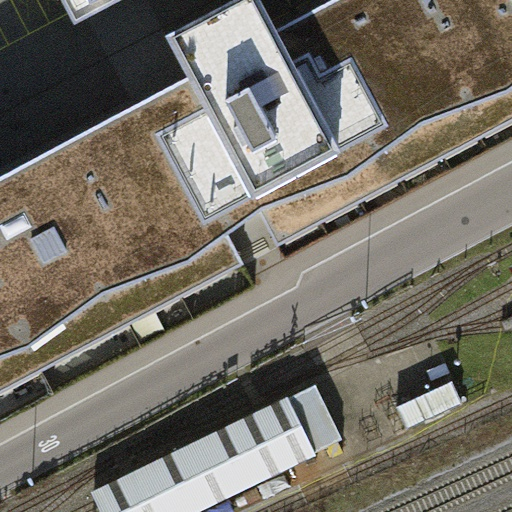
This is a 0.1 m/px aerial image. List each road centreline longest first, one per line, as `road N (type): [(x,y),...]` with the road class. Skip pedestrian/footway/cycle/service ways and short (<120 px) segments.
road 1 (residential): [(511,198),(0,469)]
road 2 (residential): [(111,0),(0,53)]
